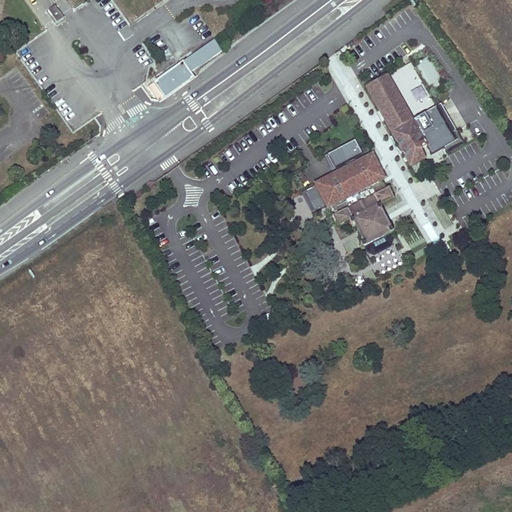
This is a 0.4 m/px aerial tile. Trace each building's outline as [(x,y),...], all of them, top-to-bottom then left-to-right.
[(54,7),(48,11),(57,24),(63,20),(54,7)] [(417,61),(429,91),(442,86),(430,56),(417,61)] [(182,63),(148,87),(159,103),(194,79),(182,63)] [(410,63),(394,72),(414,104),(426,97),(420,86),(423,84),(410,63)] [(461,146),(453,132),(450,134),(435,107),(410,122),(384,77),(363,89),(407,168),(423,160),(418,151),(424,148),(429,157),(441,150),(444,156),(461,146)] [(438,105),(435,107),(450,134),(453,132),(438,105)] [(315,185),(303,191),(312,211),(325,205),(325,206),(328,205),(332,215),(330,216),(336,229),(347,224),(350,229),(353,227),(361,243),(359,246),(361,251),(364,250),(366,256),(372,258),(388,250),(390,244),(387,237),(389,236),(377,209),(392,202),(386,190),(384,191),(379,181),(382,180),(370,157),(354,165),(352,161),(360,157),(353,142),(325,155),(332,171),(343,166),(345,169),(315,184),(315,185)] [(428,224),(423,227),(431,240),(437,236),(428,224)]
